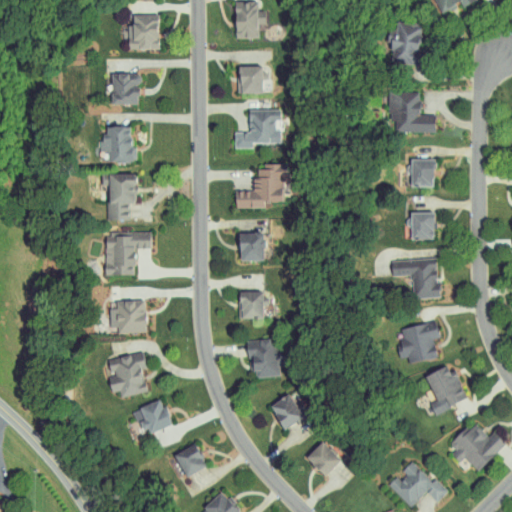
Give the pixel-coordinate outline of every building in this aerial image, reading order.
[(469,0),(434,0),(441,14),(469,0)] [(258,38),(257,25),(263,25),(262,3),(231,5),(234,39),(258,38)] [(131,42),(126,42),(126,49),(157,49),(156,15),(130,15),(131,42)] [(236,67),(237,94),(261,93),(260,66),(236,67)] [(110,104),(136,105),(137,87),(140,87),(140,73),(110,73),(110,104)] [(434,132),(434,115),(423,114),(423,84),(412,84),(412,92),(390,92),(390,132),(434,132)] [(281,143),(281,130),(274,131),(274,121),(279,121),(278,109),(247,110),(248,132),(233,132),(233,148),(251,148),(250,143),(281,143)] [(98,161),(135,163),(135,146),(130,146),(130,127),(105,126),(105,135),(99,134),(98,161)] [(433,187),(433,160),(409,159),(409,187),(433,187)] [(234,191),(234,207),(260,208),(260,201),(284,202),(284,164),(256,164),(256,180),(251,180),(251,191),(234,191)] [(128,220),(128,204),(134,204),(133,174),(99,175),(100,195),(105,195),(105,221),(128,220)] [(433,240),(432,212),(409,213),(410,240),(433,240)] [(237,233),(237,261),(262,261),(261,247),(271,246),(270,232),(237,233)] [(112,235),(113,270),(104,270),(104,277),(134,275),(133,249),(150,249),(149,234),(112,235)] [(390,260),(391,276),(407,276),(408,299),(438,298),(436,259),(390,260)] [(270,318),(269,293),(236,293),(237,319),(270,318)] [(144,332),(144,310),(156,310),(156,299),(108,300),(109,334),(144,332)] [(406,365),(436,357),(432,340),(438,338),(434,321),(398,330),(406,365)] [(278,377),(278,368),(284,368),(284,356),(280,356),(280,346),(273,347),(272,339),(248,340),(249,378),(278,377)] [(147,391),(138,352),(103,360),(110,392),(118,390),(120,397),(147,391)] [(423,377),(435,401),(428,404),(433,415),(467,398),(454,372),(450,374),(446,366),(423,377)] [(292,395),(305,418),(286,429),(273,406),(292,395)] [(141,409),(161,401),(172,427),(151,435),(141,409)] [(511,438),(499,425),(487,437),(473,422),(449,444),(458,455),(460,454),(476,471),(511,438)] [(325,443),(343,461),(326,476),(309,458),(325,443)] [(177,458),(195,447),(209,468),(190,480),(177,458)] [(446,492),(412,459),(387,485),(410,507),(424,492),(436,503),(446,492)] [(210,511),(207,509),(223,494),(241,511),(210,511)]
